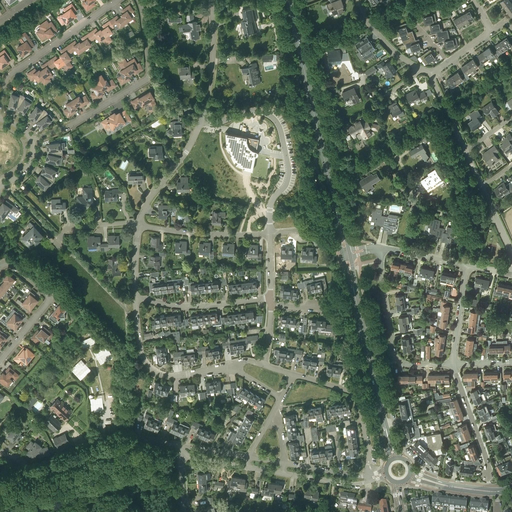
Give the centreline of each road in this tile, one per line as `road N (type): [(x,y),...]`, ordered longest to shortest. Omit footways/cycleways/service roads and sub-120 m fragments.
road 1 (secondary): [(335,209),(288,0)]
road 2 (residential): [(31,140),(147,78),(138,0)]
road 3 (residential): [(200,121),(257,111),(277,124),(288,171),(271,200),(269,233)]
road 4 (residential): [(453,365),(410,365),(394,356),(381,247)]
road 5 (secondary): [(394,458),(355,298)]
road 6 (residential): [(117,0),(8,76),(0,103)]
road 7 (residential): [(27,474),(132,439),(179,445)]
road 8 (residential): [(229,367),(165,376),(145,364),(135,296)]
road 9 (residential): [(368,478),(357,396),(294,374)]
road 10 (residential): [(0,361),(49,298),(11,265),(0,267)]
road 11 (residential): [(135,296),(174,305),(269,297)]
road 12 (residential): [(269,233),(139,225)]
road 13 (residential): [(200,121),(213,54),(211,0)]
road 14 (residential): [(139,225),(200,121)]
